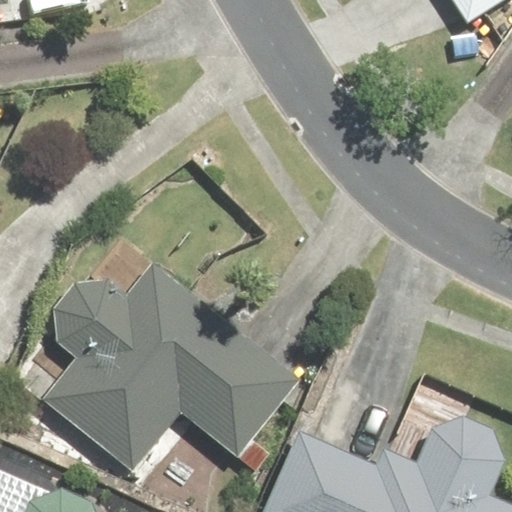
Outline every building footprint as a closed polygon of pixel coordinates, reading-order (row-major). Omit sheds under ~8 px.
[(0,0),(0,9),(21,7),(20,0),(0,0)] [(454,0),(471,26),(511,0),(454,0)] [(88,352),(51,398),(145,473),(189,419),(244,463),(312,378),(172,265),(164,259),(133,297),(130,294),(127,291),(124,289),(121,287),(118,285),(114,283),(110,282),(107,282),(103,282),(99,282),(95,282),(91,283),(87,285),(84,287),(81,289),(78,291),(75,294),(73,297),(70,300),(69,304),(67,307),(66,311),(66,315),(66,319),(66,323),(66,326),(67,330),(69,334),(71,337),(73,340),(75,343),(78,346),(81,349),(84,351),(88,352)] [(319,435),(313,433),(304,429),(269,511),(511,511),(511,496),(504,493),(507,489),(510,485),(511,480),(511,442),(511,441),(509,437),(506,433),(503,429),(499,426),(495,423),(490,421),(486,419),(481,417),(476,416),(471,416),(466,416),(461,417),(456,418),(451,420),(447,423),(443,425),(439,429),(436,432),(433,436),(430,441),(428,445),(426,450),(426,455),(425,460),(326,419),(319,435)] [(107,511),(107,510),(104,506),(101,502),(98,499),(95,496),(91,493),(87,491),(83,489),(78,488),(74,487),(69,486),(65,486),(60,487),(56,488),(51,489),(47,491),(43,493),(39,496),(36,499),(33,503),(30,506),(28,510),(26,511),(107,511)] [(159,511),(186,511),(164,502),(159,511)]
